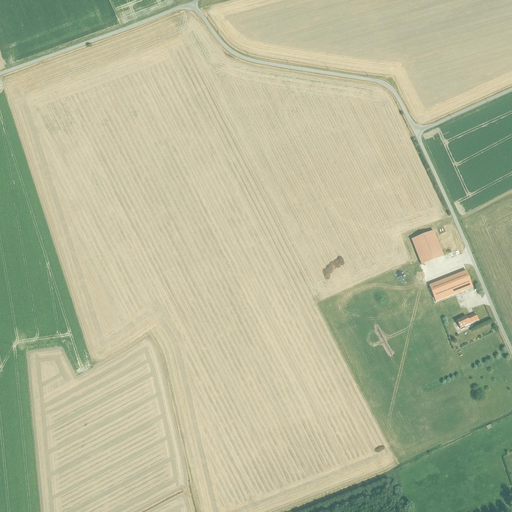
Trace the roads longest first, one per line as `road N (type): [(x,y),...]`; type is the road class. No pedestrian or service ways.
road 1 (unclassified): [(415,132),(384,84),(238,55),(191,7)]
road 2 (unclassified): [(511,352),(415,132)]
road 3 (unclassified): [(0,74),(191,7)]
